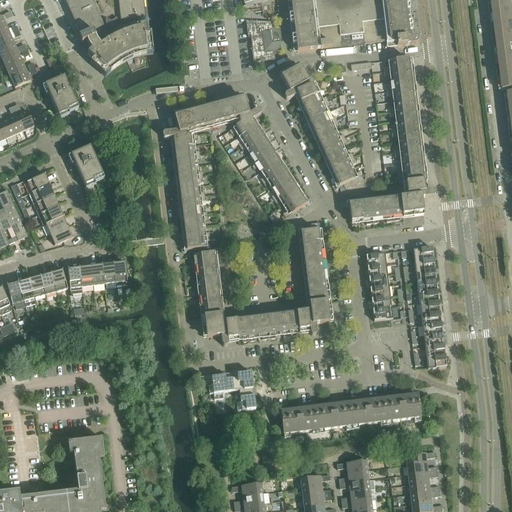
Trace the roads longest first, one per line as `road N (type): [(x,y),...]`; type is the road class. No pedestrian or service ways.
road 1 (residential): [(363,350),(186,371),(151,98)]
road 2 (residential): [(0,397),(104,378),(123,511)]
road 3 (residential): [(47,144),(90,252),(0,273)]
road 4 (tertiary): [(497,511),(484,307)]
road 5 (tertiary): [(470,309),(485,439),(484,511)]
road 6 (residential): [(508,199),(484,11)]
road 7 (tertiary): [(438,50),(459,232)]
road 8 (tertiary): [(473,230),(450,49)]
road 9 (residential): [(426,51),(290,61),(259,84)]
road 10 (residential): [(325,208),(369,185),(357,79)]
road 11 (residential): [(325,208),(259,84)]
road 12 (residential): [(100,121),(48,0)]
